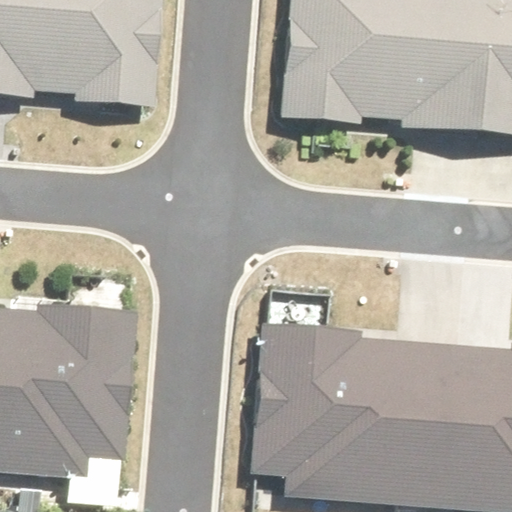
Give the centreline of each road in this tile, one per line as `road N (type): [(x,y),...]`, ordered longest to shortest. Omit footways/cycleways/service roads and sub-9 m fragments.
road 1 (residential): [(202,213),(511,241)]
road 2 (residential): [(176,511),(202,213)]
road 3 (residential): [(202,213),(219,0)]
road 4 (residential): [(0,196),(202,213)]
